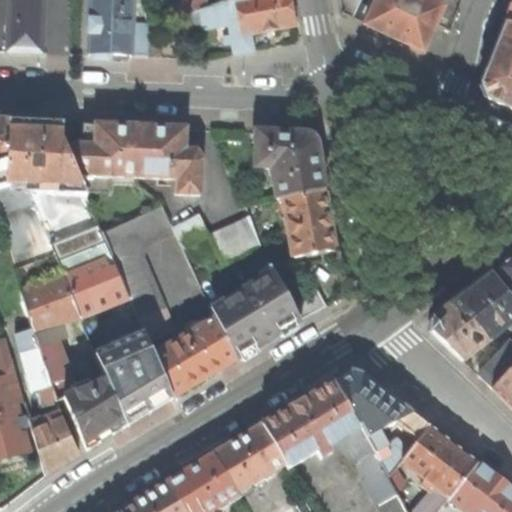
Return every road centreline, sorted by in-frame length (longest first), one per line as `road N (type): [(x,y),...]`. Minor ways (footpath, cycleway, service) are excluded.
road 1 (residential): [(58,511),(374,323)]
road 2 (residential): [(0,87),(330,95)]
road 3 (residential): [(330,95),(374,323)]
road 4 (residential): [(511,458),(374,323)]
road 5 (residential): [(374,323),(511,220)]
road 6 (residential): [(442,117),(487,0)]
road 7 (residential): [(328,82),(360,81),(442,117)]
